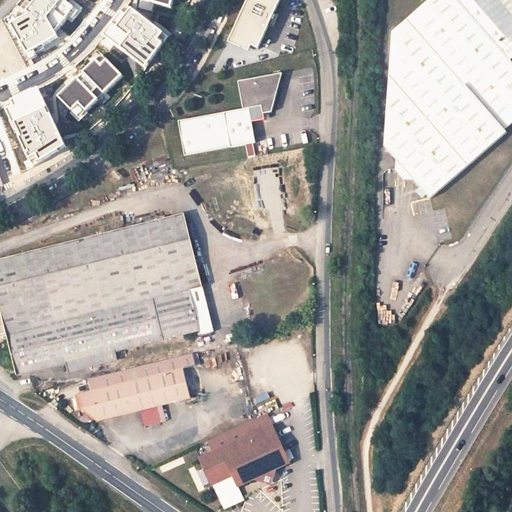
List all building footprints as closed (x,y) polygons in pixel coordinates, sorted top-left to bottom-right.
[(248,0),(232,37),(259,49),(275,13),(271,0),(248,0)] [(281,0),(271,0),(275,13),(281,0)] [(404,183),(415,181),(430,199),(507,133),(505,130),(511,124),(511,64),(509,62),(455,0),(430,0),(393,34),(385,147),(397,162),(394,172),(404,183)] [(511,0),(455,0),(509,62),(511,59),(511,0)] [(244,110),(224,114),(231,149),(256,144),(249,109),(262,107),(263,115),(272,113),(282,74),(239,81),(244,110)] [(231,149),(224,114),(178,122),(184,158),(231,149)] [(0,336),(7,335),(17,374),(66,362),(68,371),(107,362),(117,359),(115,350),(200,328),(191,290),(203,287),(185,214),(0,259),(0,336)] [(202,334),(214,331),(203,287),(191,290),(200,328),(202,334)] [(141,410),(159,406),(186,399),(179,370),(196,366),(193,354),(88,380),(91,391),(80,394),(83,408),(98,421),(141,410)] [(145,426),(163,422),(159,406),(141,410),(145,426)] [(269,414),(246,424),(254,442),(277,432),(269,414)] [(277,468),(291,462),(277,432),(254,442),(246,424),(207,442),(213,454),(202,459),(214,485),(234,476),(239,486),(252,480),(277,468)] [(277,468),(252,480),(271,485),(277,468)] [(234,476),(214,485),(225,508),(245,499),(234,476)]
